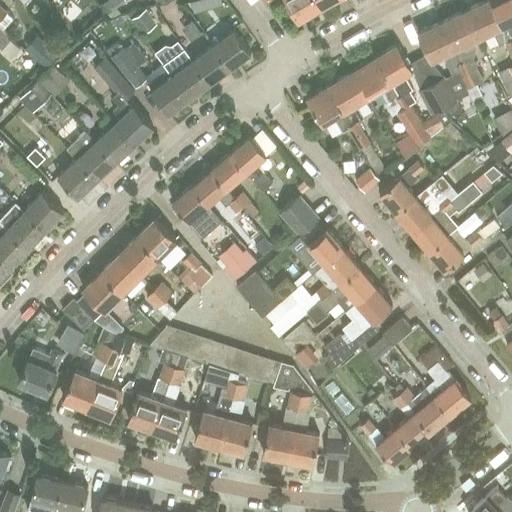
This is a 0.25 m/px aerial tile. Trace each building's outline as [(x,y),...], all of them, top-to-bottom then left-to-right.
[(102,0),(100,2),(110,15),(120,12),(115,5),(120,0),(102,0)] [(288,0),(298,16),(320,4),(318,0),(288,0)] [(480,0),(464,8),(477,36),(491,29),(498,43),(504,40),(503,39),(508,37),(490,0),(480,0)] [(503,39),(504,40),(509,51),(511,49),(511,0),(490,0),(508,37),(503,39)] [(0,19),(8,10),(0,2),(0,19)] [(146,7),(132,18),(143,33),(157,23),(146,7)] [(477,36),(464,8),(439,20),(459,61),(464,59),(469,70),(459,74),(465,87),(476,82),(475,81),(482,78),(471,55),(474,47),(472,38),(477,36)] [(201,31),(192,19),(182,26),(191,38),(201,31)] [(442,53),(448,67),(451,73),(455,71),(463,88),(465,87),(459,74),(469,70),(464,59),(459,61),(439,20),(416,30),(430,58),(442,53)] [(0,46),(2,49),(13,37),(0,25),(0,46)] [(229,66),(251,50),(233,27),(212,43),(229,66)] [(375,54),(391,81),(399,94),(394,97),(400,107),(410,101),(411,103),(416,99),(410,89),(413,88),(404,73),(413,68),(397,41),(375,54)] [(229,66),(212,43),(193,57),(192,57),(210,81),(229,66)] [(110,55),(136,86),(148,76),(123,44),(110,55)] [(163,61),(171,73),(172,72),(189,96),(210,81),(192,57),(193,57),(186,48),(176,56),(171,55),(163,61)] [(399,94),(391,81),(375,54),(351,68),(368,95),(381,87),(389,100),(386,102),(393,113),(396,111),(417,145),(431,136),(411,103),(410,101),(400,107),(394,97),(399,94)] [(104,56),(93,65),(117,91),(112,95),(118,102),(112,107),(120,115),(114,120),(134,142),(153,124),(133,103),(132,104),(126,97),(134,89),(104,56)] [(70,79),(53,62),(37,78),(54,96),(70,79)] [(328,82),(344,109),(352,121),(356,119),(358,121),(364,117),(355,102),(368,95),(351,68),(328,82)] [(168,111),(189,96),(172,72),(171,73),(151,88),(168,111)] [(432,82),(449,114),(461,108),(444,76),(432,82)] [(352,121),(344,109),(328,82),(306,95),(322,122),(334,115),(343,130),(349,127),(354,135),(363,130),(358,121),(356,119),(352,121)] [(451,117),(449,114),(432,82),(419,88),(431,111),(435,109),(443,124),(451,117)] [(476,82),(465,87),(468,92),(472,101),(482,96),(476,82)] [(511,108),(494,118),(502,132),(511,123),(511,108)] [(114,120),(96,138),(115,159),(134,142),(114,120)] [(115,159),(96,138),(87,128),(77,137),(77,136),(67,146),(77,156),(78,155),(97,176),(115,159)] [(369,140),(363,130),(354,135),(360,146),(369,140)] [(511,130),(502,138),(489,149),(500,159),(511,149),(511,130)] [(230,149),(247,168),(264,189),(273,181),(256,161),(266,152),(250,132),(230,149)] [(35,146),(27,155),(37,165),(45,156),(35,146)] [(247,168),(230,149),(211,165),(227,185),(247,168)] [(78,155),(77,156),(58,173),(78,195),(97,176),(78,155)] [(380,190),(396,209),(416,193),(408,184),(418,176),(415,173),(424,166),(418,159),(400,174),(399,174),(380,190)] [(493,163),(485,170),(492,179),(502,171),(503,170),(493,163)] [(227,185),(211,165),(192,181),(208,201),(217,194),(225,204),(235,196),(226,185),(227,185)] [(379,177),(371,167),(356,179),(365,189),(379,177)] [(474,178),(451,197),(413,229),(428,248),(437,240),(447,231),(459,222),(451,213),(459,206),(460,208),(483,190),(474,178)] [(196,212),(208,201),(192,181),(172,198),(197,228),(196,229),(204,238),(212,231),(196,212)] [(416,193),(396,209),(413,229),(451,197),(445,191),(438,197),(427,184),(416,194),(416,193)] [(42,189),(25,208),(45,228),(63,209),(42,189)] [(242,190),(235,196),(243,205),(250,199),(242,190)] [(301,233),(320,217),(300,192),(280,209),(301,233)] [(28,246),(45,228),(25,208),(16,200),(0,216),(0,220),(7,227),(7,226),(28,246)] [(155,214),(137,232),(158,253),(176,235),(155,214)] [(483,224),(476,230),(467,237),(474,245),(483,238),(500,226),(494,217),(483,225),(483,224)] [(316,268),(325,261),(344,245),(327,225),(308,241),(315,249),(308,255),(307,260),(313,268),(316,268)] [(7,227),(0,233),(0,254),(11,265),(28,246),(7,226),(7,227)] [(445,268),(464,252),(447,231),(437,240),(428,248),(445,268)] [(137,232),(120,249),(140,271),(158,253),(137,232)] [(319,298),(331,288),(360,264),(344,245),(325,261),(316,268),(317,269),(315,270),(325,282),(316,290),(303,301),(294,290),(267,314),(274,322),(288,310),(290,312),(291,311),(294,315),(292,316),(295,320),(320,299),(319,298)] [(120,249),(102,267),(123,288),(140,271),(120,249)] [(188,270),(181,277),(195,290),(212,273),(191,251),(182,259),(190,267),(188,270)] [(3,273),(11,265),(0,254),(0,284),(7,277),(3,273)] [(360,264),(331,288),(319,298),(320,299),(327,308),(338,298),(347,307),(376,283),(360,264)] [(123,288),(102,267),(83,285),(104,307),(123,288)] [(280,298),(255,268),(237,283),(262,313),(280,298)] [(483,271),(466,285),(475,295),(492,282),(483,271)] [(154,285),(178,309),(183,305),(182,304),(185,300),(174,288),(174,289),(162,277),(154,285)] [(393,302),(376,283),(347,307),(353,315),(343,323),(353,335),(393,302)] [(178,309),(154,285),(146,293),(169,317),(178,309)] [(62,307),(83,329),(95,317),(74,296),(62,307)] [(503,313),(502,314),(495,318),(501,328),(509,323),(503,313)] [(383,330),(393,343),(413,326),(403,314),(383,330)] [(296,350),(318,332),(305,316),(283,334),(296,350)] [(149,343),(170,350),(178,327),(167,323),(149,343)] [(87,406),(99,377),(113,346),(117,332),(117,331),(104,325),(98,339),(102,340),(89,373),(75,367),(63,396),(87,406)] [(170,350),(174,351),(180,353),(181,354),(189,330),(178,327),(170,350)] [(189,330),(181,354),(186,355),(193,357),(200,334),(189,330)] [(333,366),(355,348),(348,339),(341,330),(324,344),(330,351),(325,355),(333,366)] [(113,346),(99,377),(87,406),(111,415),(123,387),(111,382),(119,364),(117,364),(123,350),(130,352),(134,339),(117,332),(113,346)] [(212,338),(200,334),(193,357),(204,361),(212,338)] [(216,364),(223,341),(212,338),(204,361),(216,364)] [(235,345),(223,341),(216,364),(227,368),(235,345)] [(55,366),(62,351),(52,347),(50,350),(34,344),(20,378),(48,389),(57,367),(55,366)] [(239,372),(247,349),(235,345),(227,368),(239,372)] [(258,352),(247,349),(239,372),(251,376),(258,352)] [(262,379),(270,356),(258,352),(251,376),(262,379)] [(273,383),(281,361),(281,360),(270,356),(262,379),(273,383)] [(426,382),(434,392),(451,412),(470,396),(438,357),(427,366),(435,375),(426,382)] [(152,394),(139,389),(129,418),(153,426),(164,398),(170,380),(176,365),(165,360),(152,394)] [(273,386),(290,389),(301,391),(310,393),(313,390),(293,364),(281,361),(273,383),(274,383),(273,386)] [(170,380),(164,398),(153,426),(176,435),(187,407),(172,402),(179,383),(180,383),(186,368),(176,365),(170,380)] [(228,414),(232,395),(236,379),(227,377),(223,391),(221,391),(218,400),(219,401),(216,411),(203,407),(194,437),(219,444),(226,420),(228,414)] [(236,379),(232,395),(244,398),(248,383),(236,379)] [(401,390),(409,400),(415,394),(407,385),(401,390)] [(292,435),(301,391),(290,389),(287,405),(286,405),(282,423),(269,420),(262,451),(288,456),(292,435)] [(409,400),(401,390),(392,397),(400,407),(409,400)] [(310,393),(301,391),(292,435),(288,456),(313,461),(320,431),(307,428),(311,410),(309,409),(312,393),(310,393)] [(432,428),(451,412),(434,392),(424,400),(417,392),(415,394),(409,400),(415,408),(432,428)] [(395,424),(412,444),(432,428),(415,408),(395,424)] [(243,450),(252,420),(228,414),(226,420),(219,444),(243,450)] [(361,423),(369,432),(368,432),(375,441),(376,441),(392,461),(412,444),(395,424),(383,435),(369,417),(361,423)] [(348,456),(349,439),(328,438),(327,455),(348,456)] [(8,466),(12,457),(9,456),(9,454),(0,450),(0,478),(5,465),(8,466)] [(53,511),(56,503),(62,478),(37,472),(28,510),(33,511),(53,511)] [(67,511),(69,506),(81,509),(87,484),(62,478),(56,503),(53,511),(67,511)] [(469,511),(504,511),(511,505),(511,493),(510,496),(508,494),(507,495),(498,484),(468,510),(469,511)] [(8,487),(0,507),(0,511),(13,511),(20,491),(8,487)] [(124,511),(127,500),(102,495),(98,511),(124,511)] [(151,511),(153,505),(127,500),(124,511),(151,511)]
